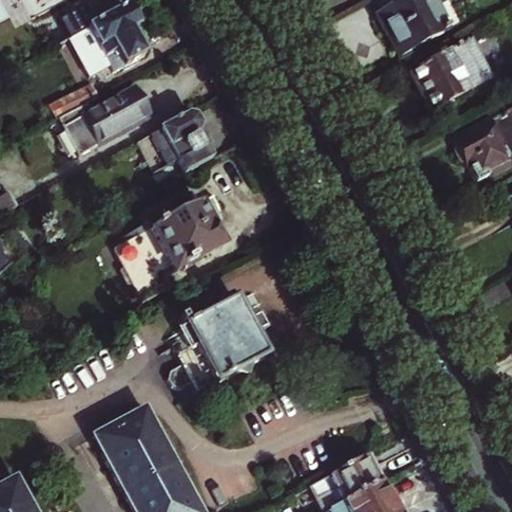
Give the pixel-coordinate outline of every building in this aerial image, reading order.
[(465,12),(458,0),(395,0),(382,7),(391,26),(394,24),(399,32),(406,45),(465,12)] [(136,32),(124,9),(101,22),(68,39),(56,46),(60,54),(90,38),(95,49),(91,51),(89,57),(96,68),(101,70),(106,68),(110,76),(143,59),(134,42),(130,35),(136,32)] [(94,9),(62,26),(68,39),(101,22),(94,9)] [(479,31),(417,65),(426,82),(438,104),(501,70),(479,31)] [(55,104),(62,117),(83,105),(97,98),(89,85),(55,104)] [(140,108),(131,91),(89,115),(83,105),(62,117),(54,122),(74,159),(146,119),(140,108)] [(511,155),(511,103),(483,120),(486,124),(461,137),(469,151),(472,158),(475,156),(484,172),(511,155)] [(171,158),(180,176),(203,163),(196,152),(189,138),(194,135),(196,129),(194,126),(191,122),(187,120),(148,142),(156,156),(162,153),(166,160),(171,158)] [(188,195),(128,226),(158,281),(175,272),(181,274),(190,270),(190,264),(218,249),(212,239),(188,195)] [(4,198),(0,200),(0,218),(13,212),(4,198)] [(0,273),(12,263),(0,248),(0,273)] [(262,356),(250,334),(261,328),(257,321),(251,310),(240,317),(228,294),(200,310),(204,317),(176,332),(177,334),(170,338),(174,346),(169,348),(177,363),(166,369),(164,379),(167,385),(178,386),(184,397),(207,384),(208,386),(262,356)] [(136,511),(198,511),(142,409),(94,435),(136,511)] [(362,458),(324,479),(329,487),(312,496),(320,511),(324,511),(376,484),(369,471),(362,458)] [(34,511),(17,479),(0,487),(0,511),(34,511)] [(391,511),(386,502),(376,484),(324,511),(391,511)]
